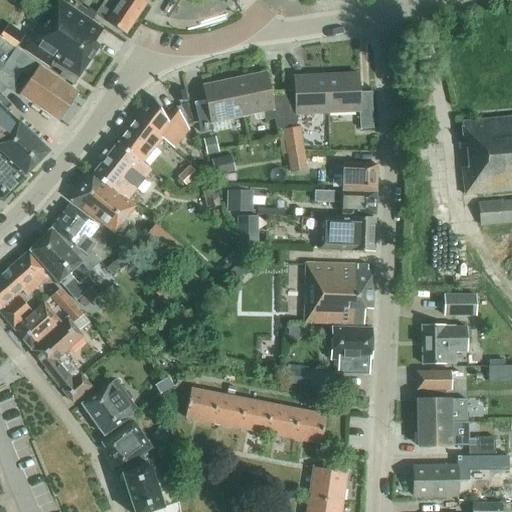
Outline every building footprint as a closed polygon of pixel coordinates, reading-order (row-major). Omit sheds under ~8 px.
[(102,30),(90,22),(71,9),(58,0),(56,0),(24,50),(53,70),(56,66),(63,70),(59,76),(73,86),(99,47),(94,43),(102,30)] [(95,14),(124,35),(145,5),(140,0),(110,0),(109,1),(106,0),(100,0),(100,1),(102,3),(95,13),(95,14)] [(90,22),(95,14),(95,13),(88,8),(86,10),(78,5),(78,6),(75,3),(71,9),(90,22)] [(19,95),(38,66),(0,39),(0,84),(5,90),(19,95)] [(58,129),(80,99),(41,69),(18,98),(58,129)] [(284,124),(282,96),(270,96),(265,73),(234,79),(242,116),(262,112),(264,121),(274,120),(275,130),(283,129),(283,124),(284,124)] [(325,75),(327,114),(358,113),(359,129),(372,128),(370,92),(358,92),(357,74),(325,75)] [(296,115),(327,114),(325,75),(293,77),(294,95),(282,96),(284,124),(296,123),(296,115)] [(217,122),(242,116),(234,79),(202,86),(206,104),(194,107),(200,133),(219,129),(217,122)] [(0,105),(0,94),(5,90),(0,84),(0,151),(24,176),(49,152),(0,105)] [(177,100),(185,98),(184,90),(175,92),(177,100)] [(163,139),(162,140),(173,149),(188,130),(176,107),(166,119),(152,98),(137,117),(163,139)] [(142,164),(162,140),(163,139),(137,117),(117,143),(142,164)] [(511,117),(460,122),(462,142),(458,142),(464,195),(511,190),(511,117)] [(287,155),(303,153),(299,128),(283,131),(287,155)] [(203,140),(206,155),(218,152),(215,137),(203,140)] [(92,174),(127,201),(151,171),(117,143),(92,174)] [(0,198),(0,199),(24,176),(0,153),(0,198)] [(230,155),(211,160),(215,176),(234,172),(230,155)] [(375,191),(376,165),(342,164),(333,164),(332,174),(342,174),(342,190),(375,191)] [(197,174),(188,166),(178,176),(187,184),(197,174)] [(126,201),(127,201),(92,174),(71,201),(113,233),(135,207),(126,201)] [(209,213),(219,210),(213,189),(203,192),(209,213)] [(251,212),(252,192),(227,191),(226,210),(251,212)] [(375,215),(375,193),(314,191),(313,202),(341,203),(341,214),(375,215)] [(480,226),(511,222),(511,201),(478,205),(480,226)] [(98,227),(69,205),(51,228),(87,256),(95,245),(88,239),(98,227)] [(258,246),(257,216),(236,216),(236,231),(240,231),(240,246),(258,246)] [(373,252),(374,218),(319,216),(318,250),(351,251),(373,252)] [(169,262),(181,247),(154,225),(142,239),(169,262)] [(88,258),(79,252),(65,241),(63,243),(50,229),(28,251),(57,283),(80,263),(88,273),(100,262),(92,254),(88,258)] [(26,296),(40,284),(46,279),(41,273),(44,270),(28,252),(0,275),(0,308),(21,290),(26,296)] [(232,284),(246,272),(238,263),(224,276),(232,284)] [(371,309),(373,273),(367,272),(367,265),(305,263),(303,323),(363,325),(363,309),(371,309)] [(70,280),(63,287),(76,301),(83,294),(70,280)] [(56,306),(67,297),(59,290),(50,298),(56,306)] [(474,312),(474,292),(442,292),(442,312),(474,312)] [(0,313),(12,328),(30,312),(17,297),(0,311),(0,313)] [(72,324),(82,315),(67,297),(56,306),(72,324)] [(30,349),(60,323),(43,303),(13,329),(30,349)] [(82,337),(71,324),(67,319),(30,350),(46,368),(44,369),(58,387),(78,372),(63,354),(82,337)] [(421,326),(422,365),(455,365),(454,350),(466,350),(465,327),(454,327),(454,325),(421,326)] [(368,374),(369,359),(370,359),(371,329),(331,327),(330,360),(337,360),(337,373),(368,374)] [(488,383),(505,383),(504,367),(488,367),(488,383)] [(310,388),(312,371),(290,369),(289,386),(310,388)] [(446,389),(450,389),(450,371),(415,372),(416,390),(423,390),(446,389)] [(78,372),(58,387),(72,403),(90,388),(78,372)] [(161,395),(172,387),(167,378),(154,386),(161,395)] [(123,392),(115,380),(80,404),(103,436),(133,414),(133,415),(137,412),(129,400),(129,399),(131,397),(126,390),(123,392)] [(184,418),(212,423),(218,394),(190,389),(184,418)] [(416,423),(450,422),(466,422),(465,399),(446,399),(446,389),(423,390),(423,400),(416,400),(416,423)] [(218,394),(212,423),(239,428),(244,399),(218,394)] [(244,399),(239,428),(266,434),(271,405),(244,399)] [(292,439),(298,410),(271,405),(266,434),(292,439)] [(298,410),(292,439),(320,444),(326,415),(298,410)] [(468,457),(494,456),(494,438),(463,439),(463,432),(450,432),(450,422),(416,423),(417,446),(468,445),(468,457)] [(120,470),(148,451),(129,424),(120,430),(101,443),(120,470)] [(157,443),(167,437),(162,429),(152,435),(157,443)] [(496,456),(494,456),(468,457),(468,469),(496,469),(496,468),(508,468),(508,455),(496,456)] [(149,465),(121,474),(133,511),(149,511),(177,503),(175,498),(161,502),(149,465)] [(412,467),(412,496),(456,495),(456,481),(464,481),(464,467),(456,467),(456,466),(412,467)] [(308,498),(341,502),(345,472),(312,467),(308,498)] [(339,511),(341,502),(308,498),(306,511),(339,511)]
